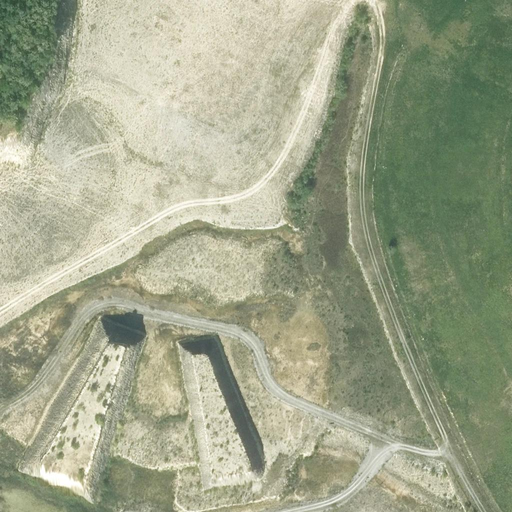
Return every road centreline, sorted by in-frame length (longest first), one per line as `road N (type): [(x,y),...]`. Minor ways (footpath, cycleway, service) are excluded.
road 1 (track): [(377,0),(383,41),(360,151),(362,210),(382,288),(438,428),(484,511)]
road 2 (track): [(385,440),(271,387),(245,333),(115,298),(85,302),(25,383),(0,401)]
road 3 (track): [(262,511),(334,492),(385,440),(451,451)]
